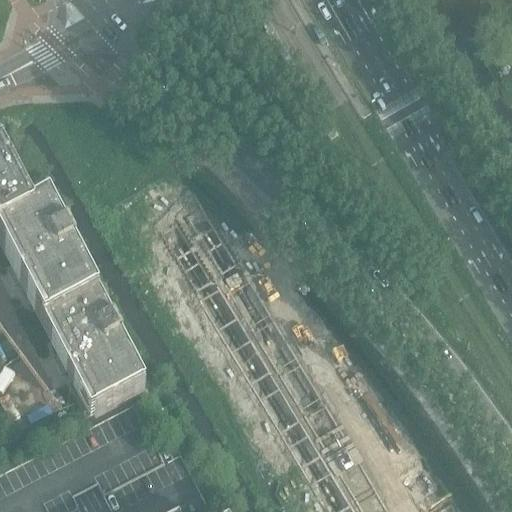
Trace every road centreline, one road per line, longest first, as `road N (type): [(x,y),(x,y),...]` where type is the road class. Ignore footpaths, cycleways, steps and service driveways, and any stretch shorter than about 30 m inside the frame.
road 1 (secondary): [(107,22),(293,199),(436,351),(511,456)]
road 2 (secondary): [(511,285),(344,0)]
road 3 (tertiary): [(0,79),(107,22)]
